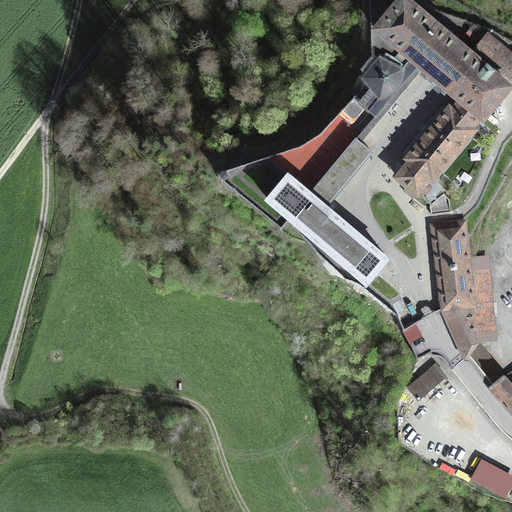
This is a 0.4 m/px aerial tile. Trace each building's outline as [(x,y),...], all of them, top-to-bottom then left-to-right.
[(484,117),(510,86),(405,0),(399,0),(376,29),(402,50),(417,63),(461,99),(484,117)] [(511,78),(511,53),(488,34),(486,36),(474,26),(467,34),(480,45),(476,50),(511,78)] [(417,63),(402,50),(394,59),(387,54),(383,59),(380,58),(378,61),(371,59),(362,70),(367,76),(364,78),(371,89),(360,103),(374,115),(385,103),(390,101),(396,96),(401,91),(406,83),(409,76),(409,73),(417,63)] [(484,117),(461,99),(451,111),(442,104),(422,128),(402,153),(411,160),(393,181),(416,199),(484,117)] [(387,258),(325,207),(371,152),(354,138),(308,193),(287,176),(267,200),(367,282),(387,258)] [(429,204),(431,214),(451,211),(449,199),(445,193),(429,204)] [(434,227),(444,307),(470,303),(473,302),(468,259),(463,223),(434,227)] [(473,302),(470,303),(476,339),(492,337),(480,258),(468,259),(473,302)] [(464,353),(466,356),(467,355),(469,354),(476,342),(476,339),(470,303),(444,307),(436,311),(442,320),(447,317),(464,353)] [(417,320),(403,327),(410,341),(424,334),(417,320)] [(470,358),(491,385),(503,375),(476,342),(469,354),(467,355),(470,358)] [(471,406),(437,365),(408,389),(417,400),(412,404),(437,434),(450,423),(471,406)] [(511,384),(505,377),(503,375),(491,385),(489,387),(511,413),(511,384)] [(471,479),(506,498),(511,485),(511,474),(482,458),(471,479)]
